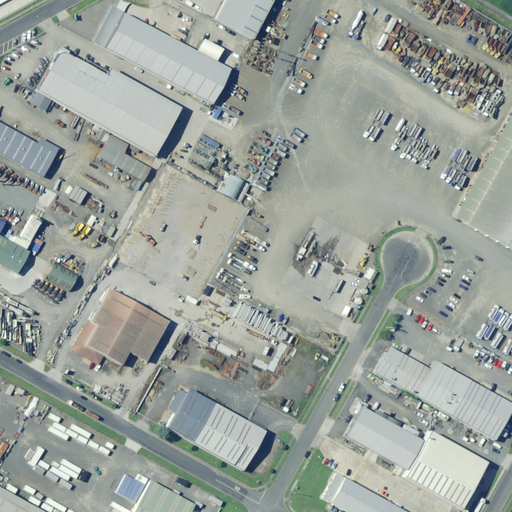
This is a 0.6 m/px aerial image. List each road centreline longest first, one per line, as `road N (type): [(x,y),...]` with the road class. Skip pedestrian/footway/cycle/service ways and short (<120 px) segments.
road 1 (unclassified): [(0,357),(269,510)]
road 2 (unclassified): [(269,510),(403,259)]
